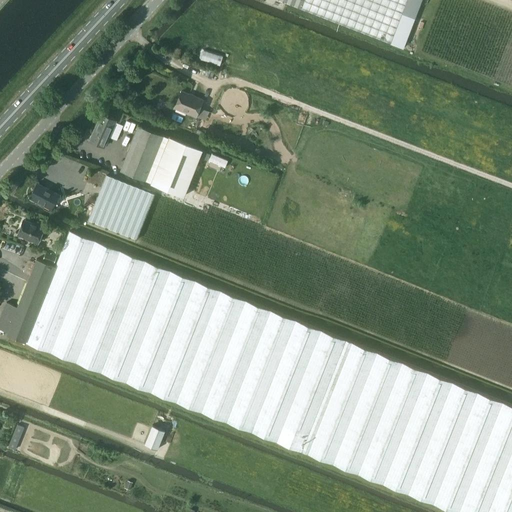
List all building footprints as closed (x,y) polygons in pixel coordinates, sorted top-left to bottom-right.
[(281,0),(286,2),(391,43),(407,0),(281,0)] [(207,69),(204,76),(211,79),(214,72),(207,69)] [(175,107),(196,116),(203,99),(182,91),(175,107)] [(101,114),(90,140),(105,146),(109,136),(117,140),(123,125),(115,121),(116,120),(101,114)] [(120,170),(145,180),(163,135),(138,125),(120,170)] [(169,136),(151,182),(158,185),(184,196),(184,195),(187,189),(203,149),(169,136)] [(107,173),(89,218),(137,238),(155,193),(107,173)] [(30,197),(51,208),(59,194),(38,183),(30,197)] [(18,234),(38,243),(44,228),(24,220),(18,234)] [(7,302),(0,318),(0,328),(8,332),(7,335),(248,430),(456,511),(511,511),(511,404),(178,272),(70,230),(59,257),(56,266),(37,258),(36,262),(31,274),(18,306),(7,302)] [(46,252),(44,258),(54,262),(56,256),(46,252)] [(18,424),(9,446),(15,449),(24,427),(18,424)] [(164,431),(152,426),(145,444),(157,448),(164,431)] [(128,480),(125,487),(130,489),(133,482),(128,480)]
